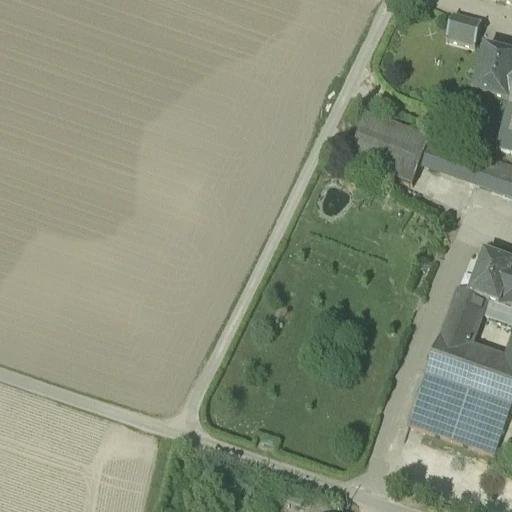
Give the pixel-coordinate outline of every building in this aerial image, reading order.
[(446,46),(474,52),(479,26),(451,20),(446,46)] [(511,61),(485,54),(472,100),(505,108),(511,110),(511,61)] [(511,110),(505,108),(494,153),(511,158),(511,110)] [(392,129),(365,119),(348,165),(412,189),(420,168),(429,143),(406,134),(409,127),(395,122),(392,129)] [(487,163),(429,142),(429,143),(420,168),(478,189),(487,163)] [(499,167),(487,163),(478,189),(490,193),(492,189),(499,167)] [(511,171),(499,167),(492,189),(511,195),(511,171)] [(218,255),(236,218),(228,214),(227,216),(210,208),(193,243),(218,255)] [(511,268),(484,258),(469,299),(469,300),(486,307),(500,312),(511,280),(511,268)] [(511,280),(500,312),(511,315),(511,353),(508,365),(509,365),(511,366),(511,280)] [(469,299),(458,295),(452,311),(481,322),(486,307),(469,300),(469,299)] [(475,337),(446,326),(441,341),(470,351),(475,337)] [(470,351),(441,341),(425,385),(510,416),(511,411),(511,366),(509,365),(470,351)] [(510,416),(425,385),(408,430),(494,461),(510,416)]
